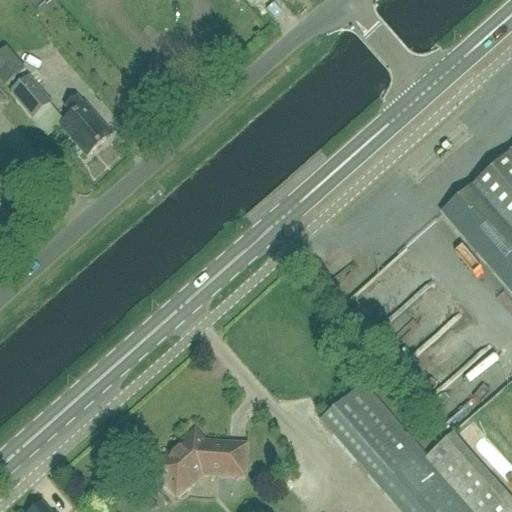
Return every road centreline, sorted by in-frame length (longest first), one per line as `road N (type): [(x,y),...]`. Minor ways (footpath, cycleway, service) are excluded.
road 1 (primary): [(0,464),(423,94)]
road 2 (unclassified): [(0,296),(337,0)]
